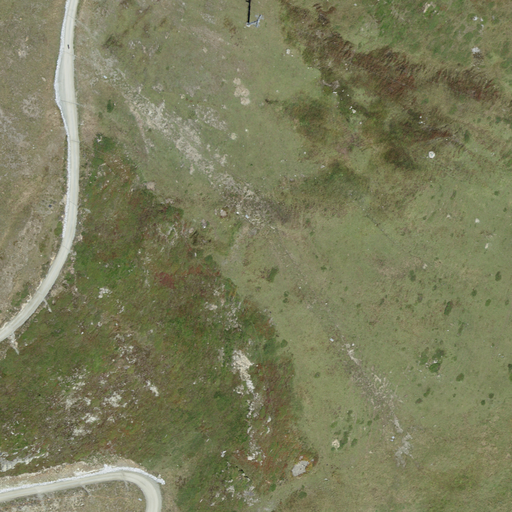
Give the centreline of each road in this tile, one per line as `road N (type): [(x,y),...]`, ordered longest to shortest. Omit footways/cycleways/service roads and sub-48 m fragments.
road 1 (track): [(75,0),(51,189),(0,304)]
road 2 (track): [(3,511),(93,488),(106,492),(114,511)]
